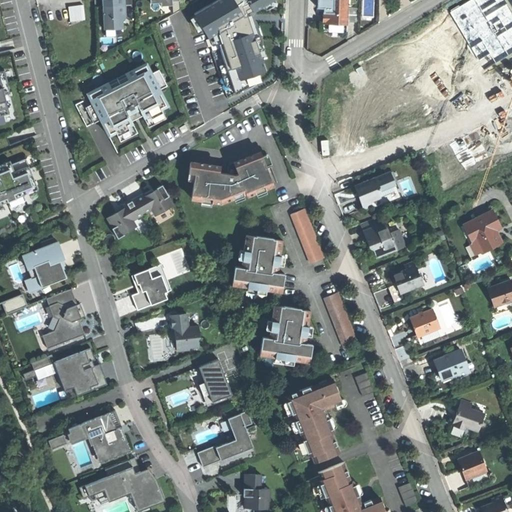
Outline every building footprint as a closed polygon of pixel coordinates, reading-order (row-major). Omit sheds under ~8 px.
[(102,0),(104,29),(123,29),(122,21),(125,18),(124,0),(102,0)] [(217,0),(194,14),(208,38),(218,33),(252,12),(272,0),(217,0)] [(347,22),(347,7),(347,0),(317,0),(318,7),(323,8),(323,18),(323,23),(347,24),(347,22)] [(71,21),(85,20),(84,5),(69,7),(71,21)] [(358,7),(347,7),(347,22),(358,22),(358,7)] [(252,12),(218,33),(235,93),(260,81),(257,74),(267,71),(256,38),(261,36),(252,12)] [(347,31),(347,24),(323,23),(323,31),(347,31)] [(94,92),(88,96),(89,98),(75,105),(86,127),(100,120),(109,137),(116,133),(117,136),(129,130),(128,127),(133,124),(131,121),(137,118),(142,115),(144,118),(149,116),(151,119),(163,113),(161,110),(168,106),(160,89),(156,90),(154,86),(157,85),(152,73),(147,65),(141,68),(140,66),(125,74),(128,80),(111,89),(108,82),(93,90),(94,92)] [(0,116),(9,114),(5,95),(10,94),(4,70),(0,71),(0,116)] [(159,70),(152,73),(157,85),(154,86),(156,90),(160,89),(167,86),(159,70)] [(125,74),(108,82),(111,89),(128,80),(125,74)] [(149,116),(144,118),(148,127),(166,118),(163,113),(151,119),(149,116)] [(129,130),(117,136),(120,142),(137,133),(133,124),(128,127),(129,130)] [(184,125),(179,128),(182,133),(187,130),(184,125)] [(189,175),(189,178),(188,199),(219,202),(245,192),(246,195),(273,185),(267,169),(266,165),(261,153),(235,164),(240,174),(236,175),(228,172),(221,169),(221,164),(182,161),(182,174),(189,175)] [(0,205),(8,202),(11,208),(27,201),(25,196),(39,190),(33,174),(27,159),(13,164),(11,161),(0,164),(0,205)] [(240,174),(235,164),(234,160),(230,162),(228,172),(236,175),(240,174)] [(267,169),(273,185),(277,183),(271,167),(267,169)] [(390,172),(375,178),(380,189),(395,184),(390,172)] [(370,202),(378,198),(379,195),(377,190),(380,189),(375,178),(354,186),(359,198),(364,210),(372,206),(370,202)] [(152,209),(155,215),(172,205),(167,197),(168,196),(162,185),(156,188),(156,189),(151,193),(145,196),(144,194),(123,206),(124,208),(116,213),(107,218),(113,228),(112,228),(118,238),(124,235),(123,234),(136,227),(132,220),(152,209)] [(310,263),(324,258),(304,209),(291,214),(310,263)] [(481,252),(502,242),(498,235),(496,230),(500,227),(492,210),(464,225),(472,241),(475,240),(481,252)] [(396,250),(389,233),(385,222),(377,226),(374,218),(360,224),(366,239),(367,243),(372,247),(375,255),(384,253),(384,254),(396,250)] [(389,233),(396,250),(405,246),(399,229),(389,233)] [(278,273),(274,273),(275,266),(279,266),(283,241),(273,239),(256,236),(256,237),(246,235),(242,261),(248,261),(247,269),(241,268),(235,267),(232,286),(282,293),(285,274),(278,273)] [(58,242),(22,256),(31,278),(35,290),(66,278),(63,269),(60,262),(63,260),(64,258),(58,242)] [(400,293),(423,284),(420,274),(418,275),(413,262),(404,266),(406,270),(392,276),(396,285),(400,293)] [(161,264),(157,265),(164,282),(167,280),(161,264)] [(157,265),(131,275),(135,285),(139,284),(142,291),(138,293),(131,295),(137,310),(167,299),(165,293),(171,290),(167,280),(164,282),(157,265)] [(31,278),(25,280),(26,283),(30,292),(35,290),(31,278)] [(494,307),(511,300),(511,281),(511,280),(487,288),(494,307)] [(47,349),(84,334),(78,319),(81,318),(80,316),(78,314),(76,310),(77,307),(76,305),(77,305),(71,289),(46,298),(53,317),(59,319),(54,331),(42,336),(47,349)] [(343,347),(357,342),(337,293),(324,298),(343,347)] [(1,300),(4,310),(25,305),(22,294),(1,300)] [(81,318),(85,317),(82,310),(80,304),(77,305),(76,305),(77,307),(76,310),(78,314),(80,316),(81,318)] [(303,336),(307,336),(311,311),(301,310),(301,309),(284,306),(284,307),(274,305),(270,331),(276,332),(275,339),(269,338),(262,337),(260,356),(309,363),(312,345),(306,344),(302,343),(303,336)] [(417,336),(440,327),(432,309),(410,318),(414,328),(417,336)] [(187,314),(171,315),(172,330),(175,330),(175,337),(177,351),(189,349),(189,347),(198,346),(197,337),(199,337),(198,327),(188,328),(187,314)] [(34,370),(23,374),(25,380),(36,376),(34,370),(43,367),(43,369),(46,368),(45,366),(54,363),(64,390),(73,387),(77,396),(107,384),(104,378),(105,377),(100,364),(91,367),(90,365),(89,362),(95,360),(90,348),(54,362),(52,355),(31,363),(34,370)] [(452,379),(469,372),(460,350),(434,360),(438,370),(441,380),(451,376),(452,379)] [(218,359),(198,367),(202,377),(204,382),(199,384),(203,396),(209,394),(212,402),(232,394),(218,359)] [(362,397),(374,392),(367,373),(354,377),(362,397)] [(328,418),(324,410),(336,405),(335,404),(342,402),(333,380),(326,382),(326,380),(318,383),(319,386),(313,389),(312,386),(299,391),(299,393),(288,397),(294,413),(292,414),(303,441),(305,440),(314,463),(340,453),(332,433),(334,432),(331,424),(328,418)] [(34,394),(38,406),(62,397),(58,386),(34,394)] [(465,427),(477,431),(484,413),(470,408),(471,404),(461,400),(456,413),(455,416),(451,415),(448,424),(464,430),(465,427)] [(115,410),(71,427),(74,436),(87,431),(91,440),(96,443),(98,450),(105,447),(109,456),(127,449),(122,436),(118,434),(117,432),(116,430),(122,428),(115,410)] [(215,446),(197,453),(200,460),(202,467),(253,447),(245,426),(252,423),(247,411),(227,418),(235,439),(215,447),(215,446)] [(62,435),(48,441),(51,448),(65,443),(62,435)] [(105,447),(98,450),(102,459),(109,456),(105,447)] [(468,478),(486,471),(478,451),(457,459),(461,469),(464,468),(468,478)] [(135,457),(105,469),(107,476),(79,487),(83,498),(93,494),(105,490),(109,499),(133,490),(141,510),(161,502),(156,490),(159,488),(155,479),(154,480),(152,476),(148,477),(146,475),(145,471),(141,472),(135,457)] [(371,499),(362,503),(359,496),(360,495),(357,489),(354,481),(351,482),(343,462),(318,473),(319,476),(327,495),(325,496),(331,511),(386,511),(381,498),(372,502),(371,499)] [(260,475),(245,475),(244,488),(243,488),(243,492),(243,496),(245,496),(245,508),(268,509),(268,501),(269,501),(269,489),(260,489),(260,475)] [(405,506),(418,502),(410,482),(398,487),(405,506)] [(159,488),(156,490),(161,502),(165,501),(160,488),(159,488)] [(105,490),(93,494),(95,499),(98,498),(100,503),(109,499),(105,490)] [(507,511),(501,495),(492,499),(493,502),(486,505),(483,511),(507,511)]
